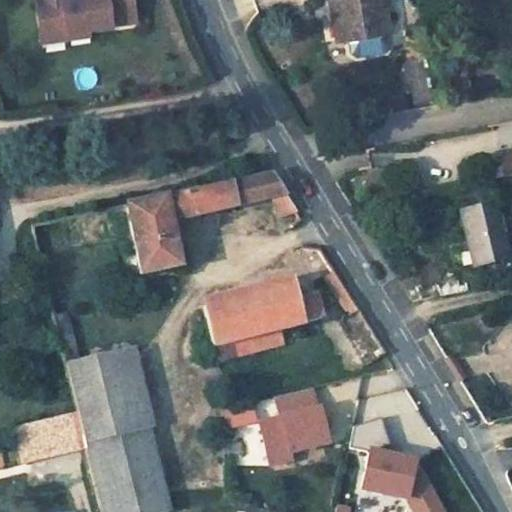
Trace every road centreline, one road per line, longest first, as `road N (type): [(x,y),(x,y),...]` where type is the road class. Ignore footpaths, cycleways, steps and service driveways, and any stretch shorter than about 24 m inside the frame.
road 1 (residential): [(501,511),(451,415),(289,156)]
road 2 (residential): [(511,109),(289,156)]
road 3 (residential): [(289,156),(241,77),(208,0)]
